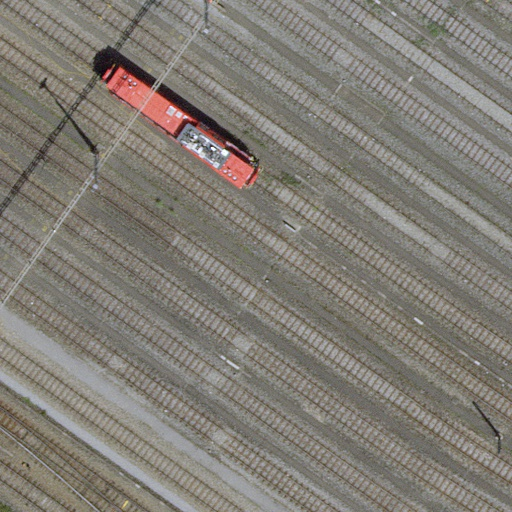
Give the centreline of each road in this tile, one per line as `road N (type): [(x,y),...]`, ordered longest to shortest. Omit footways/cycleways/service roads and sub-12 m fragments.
road 1 (secondary): [(511,107),(198,511)]
road 2 (secondary): [(302,511),(511,237)]
